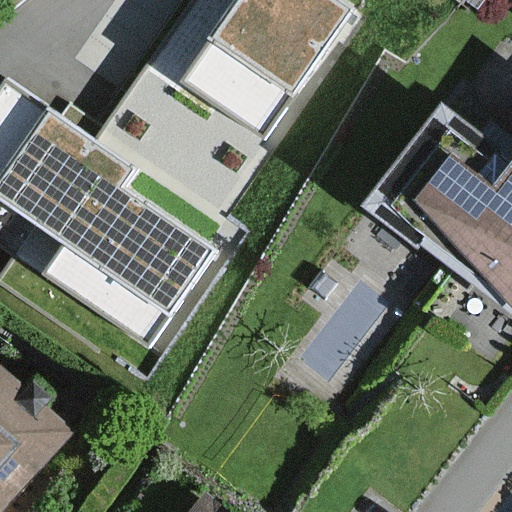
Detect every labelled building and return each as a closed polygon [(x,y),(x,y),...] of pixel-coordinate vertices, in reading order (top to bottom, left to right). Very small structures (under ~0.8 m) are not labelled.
[(244,0),(187,84),(266,138),(354,9),(340,0),(244,0)] [(134,169),(7,81),(0,91),(0,198),(65,244),(43,276),(156,354),(225,254),(124,184),(134,169)] [(435,153),(385,215),(500,307),(511,292),(511,145),(478,188),(435,153)] [(0,509),(65,439),(0,380),(0,509)] [(198,511),(226,511),(209,498),(198,511)]
